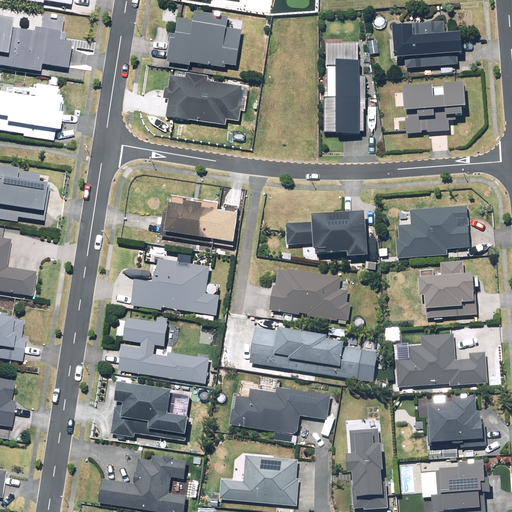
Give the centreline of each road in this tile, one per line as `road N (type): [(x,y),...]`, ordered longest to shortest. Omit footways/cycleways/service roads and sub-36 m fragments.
road 1 (residential): [(104,142),(287,171),(511,161)]
road 2 (residential): [(47,511),(104,142)]
road 3 (residential): [(104,142),(126,0)]
